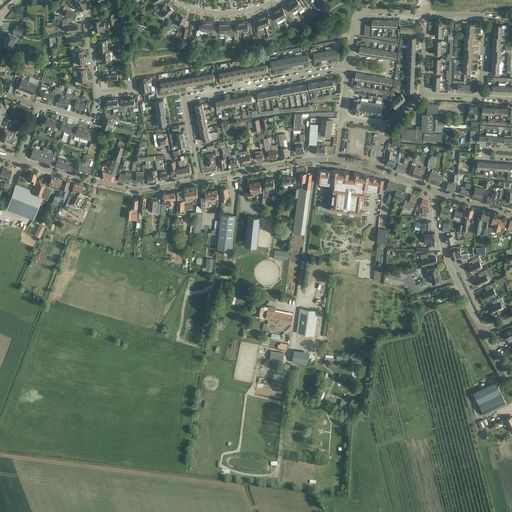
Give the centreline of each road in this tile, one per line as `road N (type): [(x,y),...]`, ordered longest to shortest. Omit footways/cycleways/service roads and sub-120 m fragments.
road 1 (residential): [(200,181),(184,100),(347,67)]
road 2 (residential): [(318,346),(323,314),(301,287),(314,160)]
road 3 (tertiary): [(200,181),(123,191),(18,162)]
road 4 (residential): [(18,162),(37,106),(90,121),(95,94)]
road 5 (residential): [(480,98),(479,20),(424,15)]
